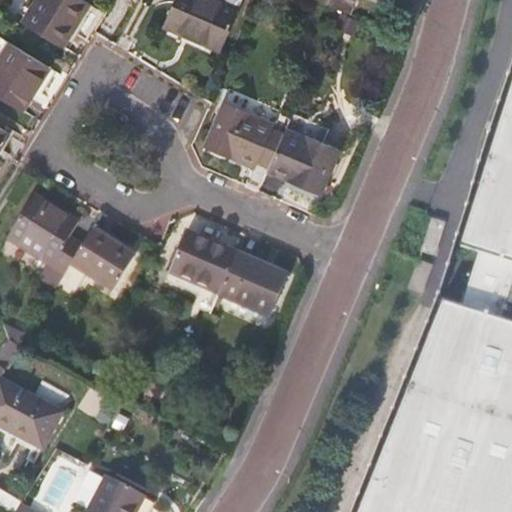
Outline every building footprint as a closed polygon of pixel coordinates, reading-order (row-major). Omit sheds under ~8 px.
[(40,0),(25,25),(65,50),(91,9),(77,0),(40,0)] [(170,0),(158,28),(214,52),(236,0),(170,0)] [(311,0),(343,14),(349,0),(311,0)] [(0,99),(23,114),(51,70),(11,45),(0,62),(0,99)] [(511,61),(455,245),(472,252),(454,307),(434,301),(351,511),(511,511),(511,324),(496,319),(511,266),(511,61)] [(265,170),(280,135),(260,127),(268,110),(224,91),(198,149),(247,170),(250,164),(265,170)] [(0,130),(0,153),(11,137),(0,130)] [(333,152),(282,130),(280,135),(265,170),(263,173),(282,182),(282,185),(314,199),(333,152)] [(7,241),(63,278),(69,269),(77,257),(64,248),(69,240),(77,227),(34,199),(7,241)] [(447,226),(433,222),(422,257),(436,261),(447,226)] [(77,257),(69,269),(111,297),(133,263),(90,235),(81,249),(77,257)] [(163,276),(214,297),(231,256),(180,235),(163,276)] [(81,249),(69,240),(64,248),(77,257),(81,249)] [(231,256),(214,297),(265,318),(282,277),(231,256)] [(422,297),(432,270),(417,265),(408,292),(422,297)] [(9,345),(0,354),(0,369),(3,371),(14,347),(9,345)] [(0,369),(0,425),(43,447),(61,411),(0,381),(0,375),(3,371),(0,369)] [(117,411),(110,426),(123,432),(130,418),(117,411)] [(151,511),(156,503),(107,476),(105,480),(90,471),(74,501),(89,509),(87,511),(151,511)] [(0,487),(0,504),(7,508),(14,495),(0,487)]
